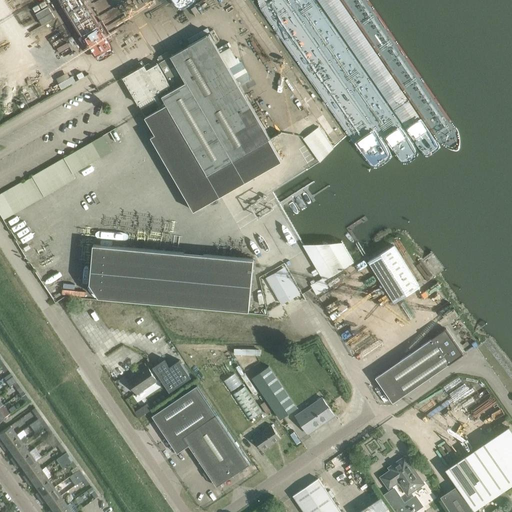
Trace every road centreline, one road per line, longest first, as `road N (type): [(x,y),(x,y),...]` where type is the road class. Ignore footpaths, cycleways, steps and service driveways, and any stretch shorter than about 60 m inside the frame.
road 1 (unclassified): [(185,511),(0,234)]
road 2 (unclassified): [(367,415),(393,409),(461,363),(488,371),(511,406)]
road 3 (unclassified): [(226,511),(367,415)]
road 4 (unknown): [(0,0),(43,53),(116,66)]
road 5 (unclassified): [(367,415),(370,397),(308,292)]
